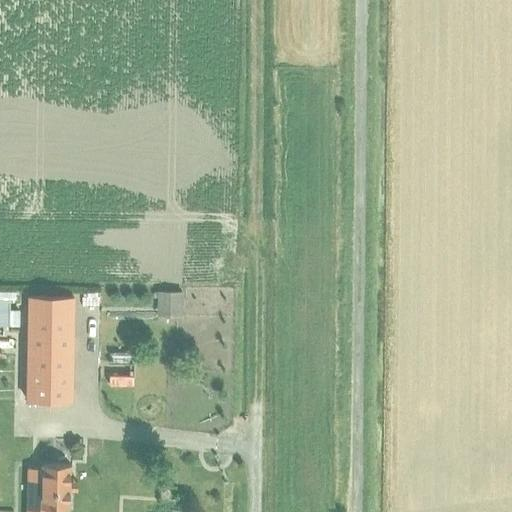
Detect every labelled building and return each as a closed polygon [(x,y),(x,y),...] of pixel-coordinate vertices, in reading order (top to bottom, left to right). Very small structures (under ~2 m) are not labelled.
[(195,277),(208,277),(208,245),(195,245),(195,277)] [(11,284),(0,284),(0,321),(15,321),(15,300),(11,300),(11,284)] [(183,291),(157,291),(157,310),(183,310),(183,291)] [(27,399),(72,400),(74,296),(29,295),(27,399)] [(78,490),(78,481),(70,481),(71,463),(43,463),(43,467),(29,467),(27,511),(55,511),(56,510),(57,510),(57,507),(70,507),(70,490),(78,490)]
